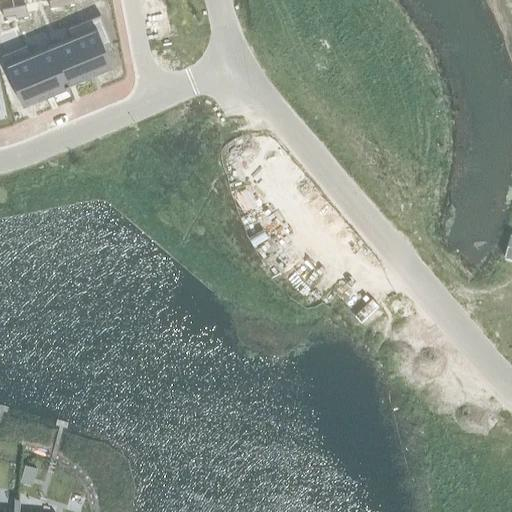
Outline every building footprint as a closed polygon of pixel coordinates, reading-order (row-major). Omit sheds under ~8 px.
[(59,0),(48,0),(47,0),(49,8),(61,6),(59,0)] [(24,5),(12,7),(12,9),(14,15),(25,13),(24,5)] [(99,15),(66,29),(70,38),(86,76),(108,67),(109,70),(112,69),(103,46),(108,44),(109,47),(112,46),(99,15)] [(70,38),(50,47),(66,87),(68,87),(67,84),(86,76),(70,38)] [(24,46),(0,56),(21,106),(24,105),(22,102),(42,94),(43,97),(44,96),(28,56),(24,46)] [(50,47),(28,56),(44,96),(46,96),(45,93),(64,85),(65,88),(66,87),(50,47)] [(311,188),(302,195),(318,214),(327,207),(311,188)] [(31,483),(35,468),(23,465),(19,480),(31,483)]
